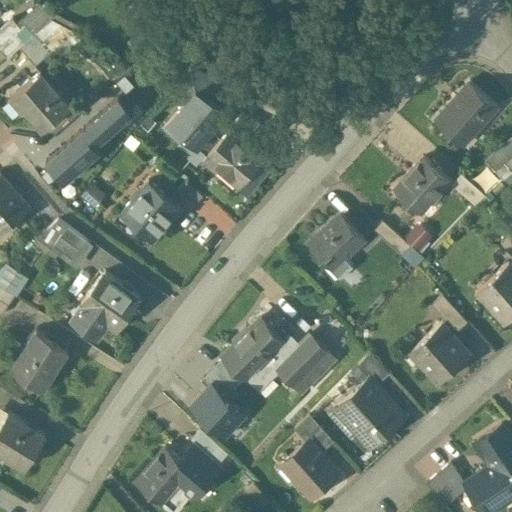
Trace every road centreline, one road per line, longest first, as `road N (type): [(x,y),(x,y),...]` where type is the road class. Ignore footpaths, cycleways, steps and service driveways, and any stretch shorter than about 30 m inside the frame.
road 1 (residential): [(463,0),(194,308),(59,511)]
road 2 (residential): [(511,354),(338,511)]
